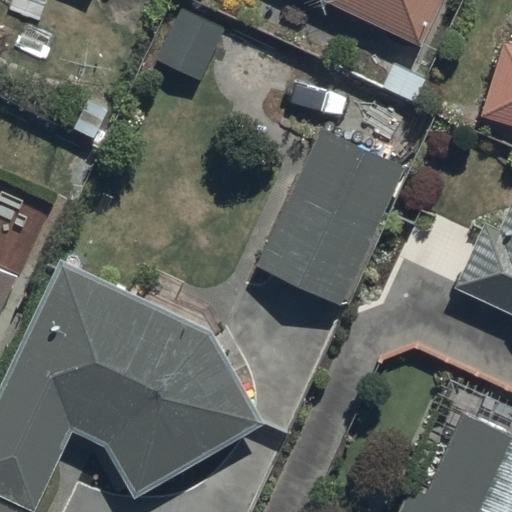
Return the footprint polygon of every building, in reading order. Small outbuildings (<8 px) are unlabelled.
[(351,0),(422,35),(438,0),(351,0)] [(487,103),(511,110),(511,30),(509,30),(487,103)] [(407,154),(323,113),(256,252),(343,294),(407,154)] [(511,191),(501,217),(486,210),(455,277),(511,303),(511,191)] [(212,316),(62,244),(0,376),(0,481),(37,499),(76,416),(110,432),(138,483),(263,409),(212,316)] [(0,299),(17,262),(0,249),(0,299)] [(511,511),(511,421),(465,399),(427,481),(411,474),(393,511),(511,511)]
